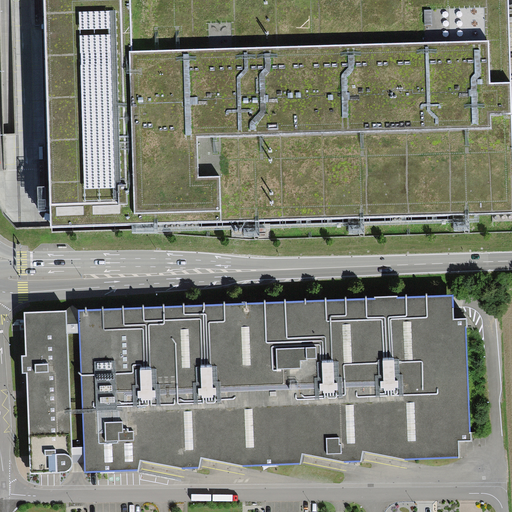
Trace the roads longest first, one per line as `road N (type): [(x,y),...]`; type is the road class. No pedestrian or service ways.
road 1 (residential): [(373,495),(2,493)]
road 2 (primary): [(22,290),(284,269)]
road 3 (primary): [(284,269),(31,267)]
road 4 (primary): [(284,269),(511,260)]
road 5 (residential): [(504,511),(483,493),(373,495)]
